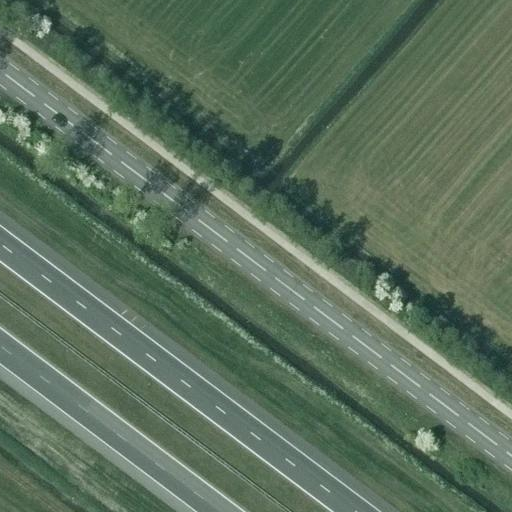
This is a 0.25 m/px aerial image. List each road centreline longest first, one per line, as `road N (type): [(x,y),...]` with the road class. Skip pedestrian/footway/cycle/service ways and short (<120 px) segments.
road 1 (tertiary): [(511,466),(0,79)]
road 2 (motorway): [(349,511),(0,247)]
road 3 (motorway): [(0,352),(211,511)]
